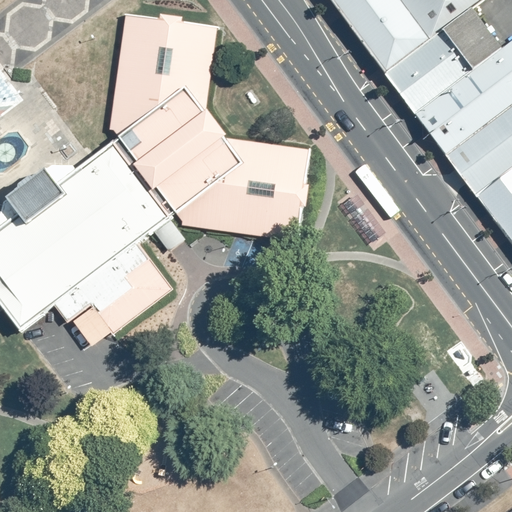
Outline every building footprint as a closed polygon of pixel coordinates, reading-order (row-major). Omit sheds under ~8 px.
[(454,0),(318,0),(368,65),(426,22),(454,0)] [(3,226),(0,227),(0,299),(22,329),(54,304),(90,352),(111,337),(173,290),(136,241),(152,229),(169,252),(178,246),(185,241),(169,218),(173,214),(183,227),(296,243),(310,151),(228,139),(207,111),(218,26),(126,14),(111,129),(118,138),(91,157),(76,168),(62,165),(48,166),(10,194),(13,197),(7,212),(3,226)] [(426,22),(368,65),(400,107),(458,64),(426,22)] [(511,22),(458,64),(400,107),(430,147),(511,85),(511,22)] [(511,85),(430,147),(462,189),(511,151),(511,85)] [(511,151),(462,189),(511,255),(511,151)] [(511,511),(511,496),(510,493),(484,511),(511,511)]
